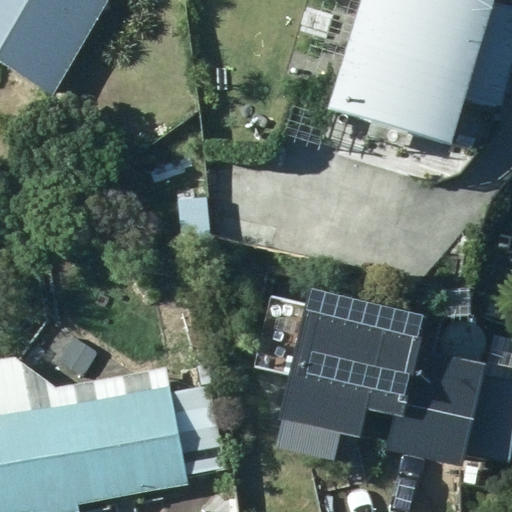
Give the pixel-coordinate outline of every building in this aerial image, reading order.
[(0,0),(0,65),(53,96),(108,0),(0,0)] [(362,0),(330,110),(454,146),(467,100),(504,110),(511,86),(511,8),(495,4),(496,0),(362,0)] [(476,296),(511,302),(511,252),(507,252),(509,237),(488,234),(476,296)] [(416,340),(309,314),(279,442),(454,499),(479,389),(418,364),(416,340)] [(20,358),(0,361),(0,511),(80,511),(79,506),(189,486),(187,476),(226,469),(211,386),(170,394),(166,369),(54,390),(20,358)]
